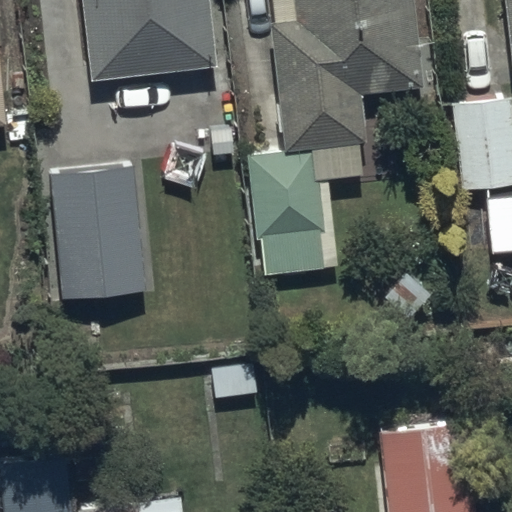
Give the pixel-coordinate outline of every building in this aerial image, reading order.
[(215,51),(209,0),(83,0),(91,66),(215,51)] [(423,71),(414,0),(273,0),(274,9),(269,9),(284,140),(245,144),(255,229),(259,229),(263,264),(337,255),(327,166),(362,162),(358,124),(366,123),(361,78),(423,71)] [(511,174),(511,113),(510,85),(451,90),(457,179),(511,174)] [(134,153),(49,160),(58,286),(144,279),(134,153)] [(475,511),(466,410),(376,418),(385,511),(475,511)] [(181,511),(179,487),(71,499),(65,445),(0,452),(0,498),(1,511),(181,511)]
